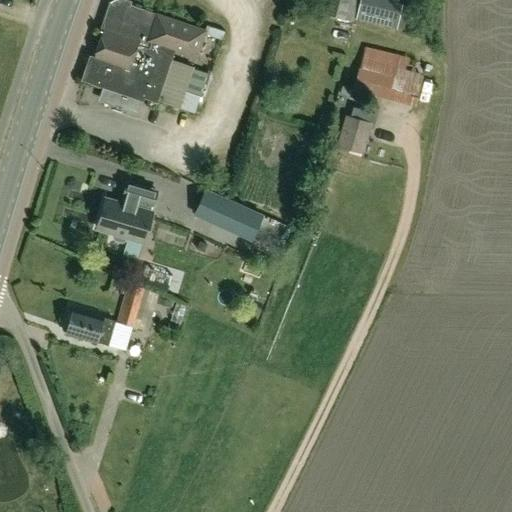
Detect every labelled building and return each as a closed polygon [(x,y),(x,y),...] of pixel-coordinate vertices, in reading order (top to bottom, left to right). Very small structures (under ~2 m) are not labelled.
[(346,48),(357,0),(331,0),(328,16),(337,18),(330,44),(346,48)] [(403,2),(395,0),(359,0),(355,19),(396,29),(403,2)] [(198,98),(184,93),(191,70),(170,62),(173,51),(195,58),(203,34),(222,40),(225,31),(206,25),(204,31),(113,1),(95,58),(94,58),(86,84),(103,89),(99,101),(135,113),(140,98),(156,104),(157,101),(193,113),(198,98)] [(414,107),(426,62),(364,46),(364,48),(352,90),(414,107)] [(362,155),(371,124),(347,117),(337,148),(362,155)] [(329,188),(335,173),(323,168),(316,183),(329,188)] [(157,194),(127,185),(123,199),(125,199),(123,207),(105,202),(97,230),(114,235),(112,239),(114,243),(121,245),(125,243),(126,239),(143,244),(152,216),(149,215),(152,207),(157,194)] [(324,201),(327,190),(318,187),(315,198),(324,201)] [(261,215),(209,192),(205,190),(194,214),(250,239),(261,215)] [(127,283),(116,321),(134,327),(146,289),(127,283)] [(172,302),(158,297),(156,303),(170,308),(172,302)] [(66,336),(95,344),(108,347),(114,323),(72,312),(66,336)] [(174,335),(177,327),(168,324),(165,333),(174,335)]
